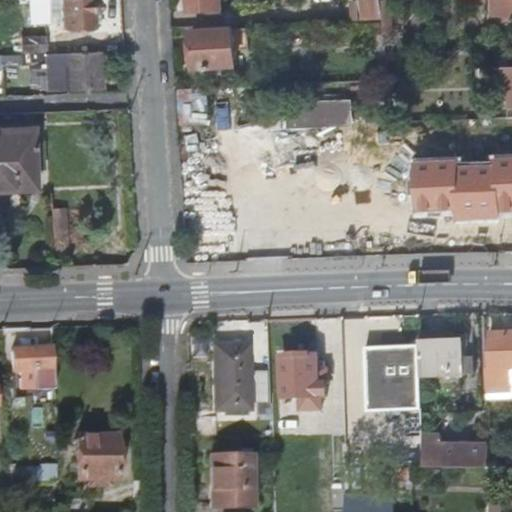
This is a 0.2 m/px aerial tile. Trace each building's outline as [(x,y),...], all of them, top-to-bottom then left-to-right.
[(47,0),(48,17),(58,17),(58,28),(91,27),(91,13),(96,13),(98,9),(98,3),(95,0),(47,0)] [(221,9),(221,0),(189,0),(190,10),(207,9),(208,16),(219,16),(219,9),(221,9)] [(349,0),(350,20),(378,19),(376,0),(359,0),(360,0),(349,0)] [(380,0),(376,0),(378,19),(380,36),(381,53),(390,53),(385,0),(380,0)] [(511,0),(494,0),(494,13),(489,13),(489,21),(506,21),(506,13),(511,13),(511,0)] [(246,28),(195,31),(196,68),(235,66),(234,51),(247,50),(246,28)] [(48,36),(21,36),(22,49),(48,48),(48,36)] [(373,36),(377,81),(384,80),(381,53),(380,36),(373,36)] [(101,87),(100,51),(21,54),(21,64),(45,63),(46,90),(101,87)] [(342,102),(270,105),(271,129),(290,129),(290,126),(343,123),(342,102)] [(34,140),(0,140),(0,200),(36,199),(35,170),(46,170),(45,143),(34,143),(34,140)] [(464,155),(418,157),(418,210),(454,210),(454,222),(511,218),(511,151),(491,152),(492,160),(465,162),(464,155)] [(511,332),(496,333),(497,376),(505,376),(505,369),(511,368),(511,332)] [(444,335),(425,336),(426,374),(479,374),(478,342),(444,343),(444,335)] [(273,403),(272,372),(251,373),(251,345),(215,345),(216,411),(251,410),(252,404),(273,403)] [(53,372),(53,348),(13,350),(14,372),(53,372)] [(321,355),(285,356),(285,399),(304,399),(304,411),(322,410),(322,399),(330,398),(329,382),(322,383),(321,355)] [(118,437),(79,437),(79,480),(119,480),(118,437)] [(493,468),(493,444),(474,444),(474,454),(443,454),(443,468),(493,468)] [(252,456),(210,456),(210,509),(252,509),(252,456)] [(418,483),(418,467),(399,467),(399,483),(418,483)] [(54,511),(54,489),(40,490),(41,511),(54,511)] [(350,495),(350,511),(398,511),(399,504),(375,503),(368,494),(350,495)] [(90,511),(90,498),(63,499),(62,511),(90,511)]
